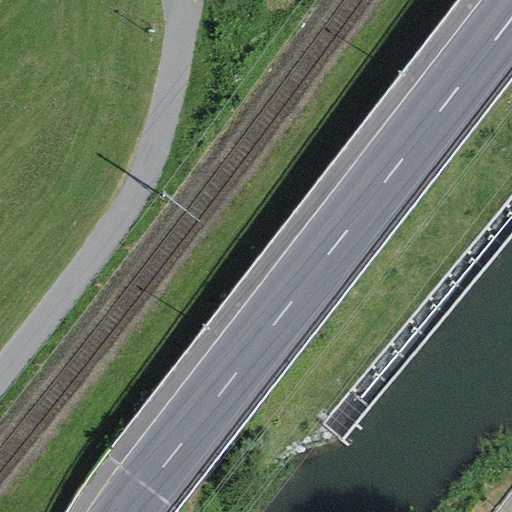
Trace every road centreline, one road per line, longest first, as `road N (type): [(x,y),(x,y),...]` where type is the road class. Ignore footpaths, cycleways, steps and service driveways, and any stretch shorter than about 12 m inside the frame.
road 1 (unclassified): [(133,511),(511,21)]
road 2 (unclassified): [(0,374),(135,198),(156,155),(189,0)]
